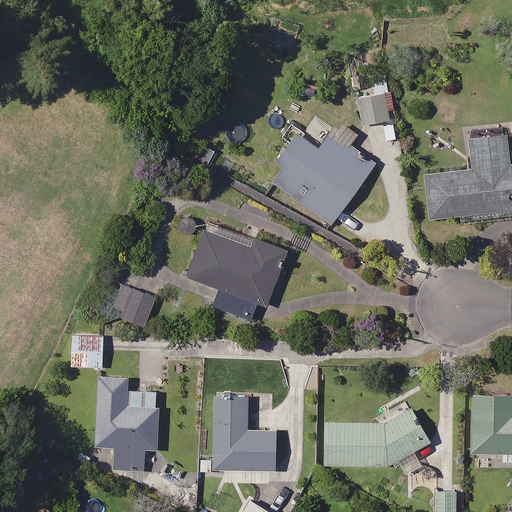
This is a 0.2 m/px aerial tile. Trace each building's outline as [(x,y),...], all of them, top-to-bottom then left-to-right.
[(389,117),(387,86),(358,89),(360,120),(389,117)] [(313,132),(292,117),(280,133),(288,139),(276,155),(284,161),(272,178),(330,220),(374,160),(321,122),(313,132)] [(430,214),(460,211),(461,219),(511,213),(511,159),(507,160),(504,127),(469,130),(472,163),(426,167),(430,214)] [(254,232),(208,215),(188,271),(218,282),(211,300),(251,314),(257,297),(266,301),(286,244),(254,232)] [(118,281),(116,287),(108,309),(145,321),(155,293),(118,281)] [(104,332),(72,330),(70,362),(102,364),(104,332)] [(128,372),(99,371),(95,441),(115,442),(114,467),(145,469),(146,445),(157,445),(160,386),(128,384),(128,372)] [(248,388),(216,387),(213,463),(274,465),(275,426),(247,425),(248,388)] [(511,388),(472,387),(469,447),(502,449),(501,456),(511,456),(511,388)] [(322,417),(322,461),(392,462),(430,440),(411,405),(390,417),(322,417)] [(454,511),(455,487),(434,486),(433,511),(454,511)] [(283,511),(250,494),(239,511),(283,511)]
